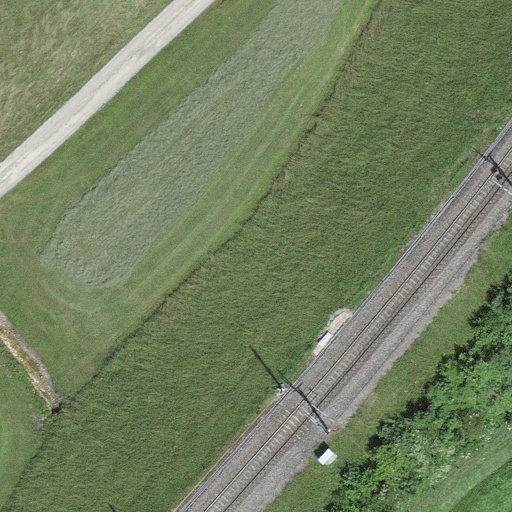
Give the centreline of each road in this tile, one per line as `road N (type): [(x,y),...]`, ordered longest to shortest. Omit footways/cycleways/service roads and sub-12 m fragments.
road 1 (unknown): [(511,151),(205,511)]
road 2 (track): [(209,0),(0,186)]
